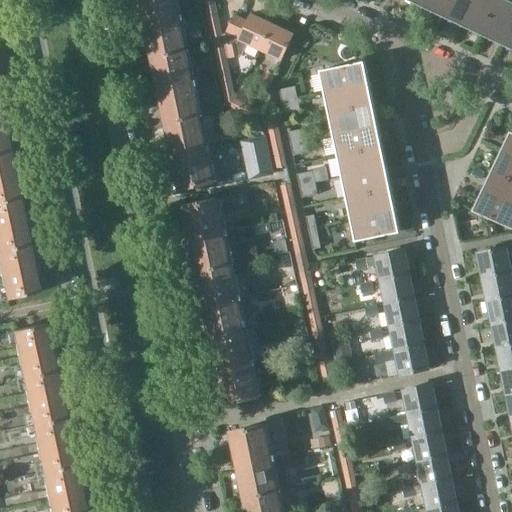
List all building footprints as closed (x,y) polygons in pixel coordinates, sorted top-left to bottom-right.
[(178,0),(140,0),(145,22),(144,22),(146,31),(147,30),(153,58),(190,51),(178,0)] [(408,0),(413,2),(412,4),(414,4),(414,3),(423,7),(422,8),(423,9),(426,0),(408,0)] [(426,0),(423,9),(424,8),(433,12),(432,13),(433,14),(434,12),(442,16),(442,18),(450,0),(426,0)] [(450,0),(442,18),(443,18),(444,17),(452,21),(452,22),(453,23),(453,21),(462,26),(461,27),(462,27),(474,0),(450,0)] [(474,0),(462,27),(463,26),(472,30),(471,31),(472,32),(473,31),(481,35),(481,36),(498,0),(474,0)] [(511,2),(507,0),(498,0),(481,36),(482,37),(483,35),(491,39),(490,41),(492,41),(492,40),(501,44),(500,45),(501,46),(511,22),(511,2)] [(214,4),(206,5),(208,17),(216,15),(214,4)] [(234,16),(226,33),(235,38),(235,39),(226,41),(229,55),(230,58),(242,56),(247,44),(260,50),(272,24),(251,14),(247,22),(234,16)] [(216,15),(208,17),(211,28),(219,26),(216,15)] [(511,22),(501,46),(502,45),(511,49),(510,50),(511,51),(511,49),(511,22)] [(272,24),(260,50),(282,61),(295,35),(272,24)] [(219,26),(211,28),(213,39),(221,37),(220,31),(219,26)] [(221,37),(213,39),(215,51),(223,49),(221,37)] [(223,49),(215,51),(217,62),(225,60),(225,56),(223,49)] [(190,51),(153,58),(159,87),(158,87),(159,95),(159,96),(161,95),(167,123),(203,116),(190,51)] [(225,60),(217,62),(220,73),(228,71),(225,60)] [(365,62),(319,71),(324,93),(371,83),(370,83),(368,74),(369,74),(369,72),(367,73),(365,62)] [(228,71),(220,73),(222,84),(230,83),(228,71)] [(267,71),(261,81),(268,84),(270,85),(275,75),(267,71)] [(230,83),(222,84),(224,96),(232,94),(230,83)] [(371,83),(324,93),(328,114),(375,105),(375,104),(374,104),(372,95),(373,95),(373,93),(372,94),(370,84),(371,84),(371,83)] [(281,90),(280,90),(282,102),(298,99),(296,87),(281,90)] [(232,94),(224,96),(226,104),(231,106),(235,97),(233,96),(232,94)] [(235,97),(231,106),(241,111),(245,102),(235,97)] [(298,99),(282,102),(285,114),(300,111),(298,99)] [(245,102),(241,111),(251,116),(256,107),(245,102)] [(375,105),(328,114),(333,136),(380,126),(380,125),(378,125),(376,116),(378,116),(378,115),(376,115),(374,106),(376,105),(375,105)] [(0,107),(0,153),(9,152),(5,134),(8,133),(8,130),(7,125),(6,122),(3,123),(0,107)] [(256,107),(251,116),(262,121),(266,112),(256,107)] [(266,112),(262,121),(268,124),(277,117),(266,112)] [(203,116),(167,123),(172,152),(171,152),(171,153),(173,160),(174,160),(180,189),(217,181),(213,162),(203,116)] [(277,117),(268,124),(270,134),(280,132),(277,117)] [(380,126),(333,136),(337,157),(384,147),(384,146),(383,147),(381,137),(382,137),(382,136),(381,136),(379,127),(380,126)] [(304,129),(289,133),(291,144),(307,141),(304,129)] [(501,150),(500,151),(511,156),(511,131),(507,141),(505,140),(505,142),(506,142),(502,151),(501,150)] [(280,132),(270,134),(272,145),(282,143),(280,132)] [(264,137),(241,141),(250,180),(272,175),(264,137)] [(307,141),(291,144),(294,156),(309,153),(307,141)] [(282,143),(272,145),(275,156),(284,154),(282,143)] [(384,147),(337,157),(342,178),(389,168),(387,168),(385,158),(387,158),(386,157),(385,157),(383,148),(384,148),(384,147)] [(491,170),(511,180),(511,156),(500,151),(500,152),(501,152),(497,161),(496,160),(495,161),(497,162),(493,170),(491,170)] [(9,152),(0,153),(0,202),(19,199),(15,181),(18,180),(16,169),(13,170),(9,152)] [(284,154),(275,156),(277,167),(287,165),(284,154)] [(389,168),(342,178),(346,199),(393,189),(392,189),(390,180),(391,179),(391,178),(389,178),(388,169),(389,169),(389,168)] [(482,189),(482,190),(511,204),(511,180),(491,170),(491,171),(492,172),(488,180),(487,180),(486,181),(487,181),(483,190),(482,189)] [(313,172),(298,175),(300,187),(316,183),(313,172)] [(316,183),(300,187),(302,198),(318,195),(316,183)] [(291,184),(282,185),(285,196),(293,195),(291,184)] [(393,189),(346,199),(351,220),(398,210),(397,210),(396,210),(394,201),(395,200),(395,199),(394,199),(392,190),(393,190),(393,189)] [(473,211),(511,229),(511,204),(482,190),(482,191),(483,191),(479,200),(477,199),(477,200),(478,201),(473,211)] [(293,195),(285,196),(287,207),(295,206),(293,195)] [(19,199),(0,202),(0,251),(29,246),(25,228),(28,227),(26,216),(25,216),(23,217),(19,199)] [(221,200),(184,207),(190,235),(188,236),(190,245),(192,244),(198,272),(235,265),(221,200)] [(295,206),(287,207),(290,218),(298,216),(295,206)] [(398,210),(351,220),(355,242),(401,233),(399,222),(400,222),(400,220),(398,221),(396,211),(398,211),(398,210)] [(298,216),(290,218),(292,229),(300,227),(298,216)] [(314,216),(306,217),(309,229),(317,227),(314,216)] [(300,227),(292,229),(294,240),(302,238),(300,227)] [(317,227),(309,229),(313,250),(321,248),(317,227)] [(302,238),(294,240),(297,251),(305,249),(302,238)] [(29,246),(0,251),(0,273),(6,300),(39,293),(35,275),(38,274),(37,274),(35,263),(32,263),(29,246)] [(511,268),(507,248),(478,254),(479,254),(483,277),(511,271),(511,268)] [(305,249),(297,251),(299,262),(307,260),(305,249)] [(376,257),(357,261),(358,269),(378,265),(381,280),(409,274),(405,252),(405,251),(376,257)] [(289,254),(277,257),(279,269),(291,267),(289,254)] [(307,260),(299,262),(301,273),(310,271),(309,266),(307,260)] [(235,265),(198,272),(204,301),(201,301),(203,310),(206,310),(211,338),(249,330),(246,315),(242,297),(238,282),(235,265)] [(310,271),(301,273),(304,284),(312,282),(310,271)] [(511,271),(483,277),(488,301),(511,295),(511,271)] [(409,274),(381,280),(382,288),(386,305),(414,299),(409,274)] [(312,282),(304,284),(306,295),(314,293),(312,282)] [(373,282),(362,284),(364,292),(374,290),(373,282)] [(314,293),(306,295),(309,306),(317,304),(314,293)] [(511,295),(488,301),(493,325),(511,321),(511,295)] [(414,299),(386,305),(391,329),(419,323),(414,299)] [(317,304),(309,306),(311,316),(319,315),(317,304)] [(378,306),(367,309),(369,317),(380,315),(378,306)] [(319,315),(311,316),(313,327),(321,326),(319,315)] [(511,321),(493,325),(497,343),(498,349),(511,346),(511,321)] [(419,323),(391,329),(395,352),(424,346),(419,323)] [(45,325),(12,332),(22,379),(55,372),(51,354),(54,354),(53,350),(52,346),(52,342),(49,343),(45,325)] [(321,326),(313,327),(316,338),(324,336),(321,326)] [(382,329),(371,331),(373,340),(384,338),(382,329)] [(249,330),(211,338),(217,365),(215,366),(217,375),(219,375),(225,404),(263,395),(249,330)] [(324,336),(316,338),(318,349),(326,347),(324,336)] [(389,353),(376,355),(378,364),(386,362),(389,377),(400,375),(430,369),(429,369),(424,346),(395,352),(389,353)] [(511,346),(498,349),(503,373),(511,370),(511,346)] [(326,347),(318,349),(320,360),(329,358),(326,347)] [(329,358),(320,360),(323,371),(331,369),(329,358)] [(331,369),(323,371),(325,382),(333,380),(331,369)] [(511,370),(503,373),(508,396),(511,395),(511,370)] [(55,372),(22,379),(32,426),(65,419),(61,401),(64,401),(63,398),(62,392),(62,389),(59,390),(55,372)] [(432,385),(404,391),(409,414),(437,408),(432,385)] [(394,393),(384,395),(386,404),(396,402),(394,393)] [(409,414),(388,418),(390,427),(410,423),(414,438),(442,432),(437,408),(409,414)] [(339,410),(331,412),(334,423),(342,421),(339,410)] [(65,419),(32,426),(42,473),(75,466),(71,448),(74,448),(73,444),(72,439),(72,436),(69,437),(65,419)] [(342,421),(334,423),(336,434),(344,432),(342,421)] [(267,425),(231,433),(237,461),(235,462),(237,470),(237,471),(239,471),(245,499),(281,491),(267,425)] [(344,432),(336,434),(339,445),(346,443),(344,432)] [(442,432),(414,438),(415,447),(418,461),(446,455),(442,432)] [(404,440),(394,442),(395,451),(406,449),(404,440)] [(346,443),(339,445),(341,456),(349,454),(346,443)] [(349,454),(341,456),(343,466),(351,465),(349,454)] [(446,455),(418,461),(423,484),(451,478),(446,455)] [(409,463),(398,465),(400,474),(411,472),(409,463)] [(351,465),(343,466),(346,477),(354,476),(351,465)] [(75,466),(42,473),(50,511),(84,511),(81,495),(84,494),(83,491),(82,486),(81,483),(79,484),(75,466)] [(354,476),(346,477),(348,488),(356,486),(354,476)] [(451,478),(423,484),(425,493),(428,508),(456,502),(451,478)] [(356,486),(348,488),(350,499),(358,497),(356,486)] [(414,486),(403,488),(405,497),(415,495),(414,486)] [(285,511),(281,491),(245,499),(247,511),(285,511)] [(358,497),(350,499),(353,510),(361,508),(358,497)] [(428,508),(418,510),(418,511),(458,511),(456,502),(428,508)]
